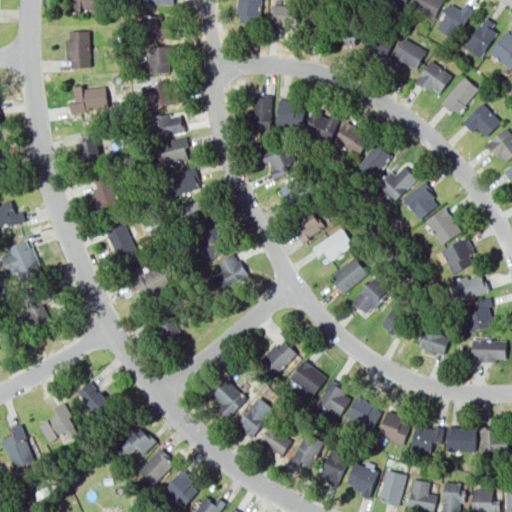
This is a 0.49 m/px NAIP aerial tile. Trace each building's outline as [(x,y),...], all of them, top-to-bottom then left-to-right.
[(107,0),(107,9),(68,8),(68,0),(107,0)] [(260,0),(259,24),(238,22),(239,0),(260,0)] [(303,0),(299,25),(271,20),(274,3),(289,6),(290,0),(303,0)] [(386,0),(386,1),(404,9),(407,0),(386,0)] [(437,20),(445,5),(435,0),(412,0),(409,6),(437,20)] [(454,36),(436,27),(447,6),(458,12),(464,0),(466,0),(479,7),(467,30),(460,26),(454,36)] [(358,44),(330,36),(337,10),(353,15),(350,27),(362,31),(358,44)] [(174,36),(140,36),(139,14),(162,13),(162,24),(174,24),(174,36)] [(481,55),(497,30),(491,26),(495,20),(486,14),(471,36),(478,41),(472,49),(481,55)] [(86,64),(65,65),(63,29),(85,28),(86,64)] [(511,69),(511,31),(508,28),(490,51),(511,69)] [(372,51),(386,57),(394,40),(381,33),(372,51)] [(427,54),(400,38),(387,60),(402,69),(407,61),(419,69),(427,54)] [(165,71),(147,71),(146,43),(173,43),(174,60),(165,60),(165,71)] [(433,57),(417,79),(434,91),(436,87),(444,92),(457,74),(433,57)] [(458,113),(478,89),(463,76),(443,100),(458,113)] [(179,101),(158,104),(157,100),(145,103),(143,92),(155,90),(154,81),(171,78),(173,91),(177,90),(179,101)] [(109,108),(71,112),(69,95),(76,94),(76,87),(106,84),(109,108)] [(272,97),(273,131),(255,131),(255,97),(272,97)] [(303,126),(277,124),(280,98),(294,99),(293,110),(304,111),(303,126)] [(482,101),(463,120),(478,134),(481,131),(487,137),(503,122),(482,101)] [(186,130),(163,135),(158,113),(168,110),(170,119),(183,117),(186,130)] [(334,135),(315,127),(319,119),(329,124),(334,111),(343,115),(334,135)] [(373,141),(344,125),(336,138),(365,155),(373,141)] [(511,132),(506,125),(486,142),(499,157),(502,155),(508,162),(511,158),(511,132)] [(83,162),(77,139),(92,135),(98,158),(83,162)] [(161,146),(166,167),(192,160),(187,139),(161,146)] [(15,180),(0,184),(0,141),(5,140),(15,180)] [(372,177),(392,151),(380,142),(359,168),(372,177)] [(290,169),(273,176),(262,150),(279,143),(290,169)] [(420,171),(399,196),(380,179),(392,165),(398,171),(407,160),(420,171)] [(198,186),(172,194),(165,172),(191,164),(198,186)] [(97,201),(118,194),(110,169),(89,175),(97,201)] [(288,208),(310,197),(309,190),(313,188),(309,179),(280,194),(288,208)] [(420,217),(435,203),(431,197),(436,193),(426,182),(405,199),(420,217)] [(200,214),(188,219),(183,206),(206,196),(208,202),(197,207),(200,214)] [(30,222),(14,228),(12,221),(3,225),(0,216),(0,205),(13,201),(16,210),(25,207),(30,222)] [(155,238),(135,246),(121,213),(141,204),(155,238)] [(427,218),(441,242),(460,231),(445,207),(427,218)] [(300,239),(325,223),(321,219),(328,215),(323,208),(301,222),(298,218),(290,223),(300,239)] [(202,258),(227,246),(215,220),(203,226),(210,240),(197,247),(202,258)] [(107,229),(118,261),(138,254),(126,223),(107,229)] [(329,255),(351,242),(342,226),(310,245),(315,254),(325,248),(329,255)] [(444,245),(457,273),(477,263),(464,235),(444,245)] [(47,275),(27,283),(13,250),(33,242),(47,275)] [(222,286),(249,271),(235,245),(207,260),(222,286)] [(342,289),(369,269),(358,254),(331,274),(342,289)] [(135,272),(145,291),(169,279),(159,259),(135,272)] [(487,287),(463,296),(455,277),(466,273),(466,277),(481,271),(487,287)] [(365,310),(386,285),(372,273),(350,298),(365,310)] [(57,282),(21,297),(34,330),(64,317),(56,298),(62,296),(57,282)] [(478,324),(476,316),(468,318),(466,309),(473,307),(472,300),(489,296),(495,319),(478,324)] [(406,313),(399,329),(384,322),(393,299),(403,303),(399,311),(406,313)] [(159,335),(179,326),(169,302),(149,310),(159,335)] [(427,316),(440,320),(436,335),(448,339),(443,356),(418,349),(427,316)] [(274,371),(297,350),(281,334),(259,355),(274,371)] [(470,353),(479,353),(478,360),(492,361),(492,353),(505,354),(506,338),(471,336),(470,353)] [(306,360),(325,376),(313,389),(295,373),(306,360)] [(340,412),(318,401),(332,376),(345,383),(340,390),(349,395),(340,412)] [(224,378),(242,394),(230,406),(213,390),(224,378)] [(97,386),(114,402),(103,415),(85,399),(97,386)] [(254,427),(237,413),(252,395),(264,405),(255,416),(260,420),(254,427)] [(358,397),(379,407),(372,423),(350,413),(358,397)] [(80,431),(53,444),(44,424),(49,421),(53,428),(63,423),(55,407),(66,402),(80,431)] [(401,444),(387,439),(389,433),(378,430),(385,410),(399,415),(398,419),(408,422),(401,444)] [(268,420),(288,434),(278,448),(258,434),(268,420)] [(466,445),(445,443),(447,422),(459,423),(459,432),(467,433),(466,445)] [(24,423),(37,461),(18,467),(8,439),(16,436),(13,427),(24,423)] [(153,436),(135,452),(124,439),(142,423),(153,436)] [(426,449),(408,445),(412,425),(430,429),(426,449)] [(482,449),(510,448),(509,439),(499,439),(498,425),(480,426),(482,449)] [(299,456),(294,464),(282,458),(297,429),(319,441),(308,461),(299,456)] [(155,479),(174,458),(160,444),(140,465),(155,479)] [(335,480),(325,476),(327,470),(315,464),(324,444),(338,450),(334,459),(342,463),(335,480)] [(354,462),(377,470),(372,486),(349,478),(354,462)] [(401,473),(397,496),(380,493),(384,470),(401,473)] [(110,479),(100,481),(99,473),(108,471),(110,479)] [(177,474),(194,490),(183,502),(165,486),(177,474)] [(409,475),(406,504),(431,507),(433,492),(426,491),(427,478),(409,475)] [(470,481),(470,511),(498,511),(498,489),(479,490),(478,480),(470,481)] [(440,511),(441,481),(461,482),(460,511),(440,511)] [(47,490),(34,496),(31,489),(44,483),(47,490)] [(205,493),(190,511),(214,511),(224,499),(217,494),(213,498),(205,493)]
